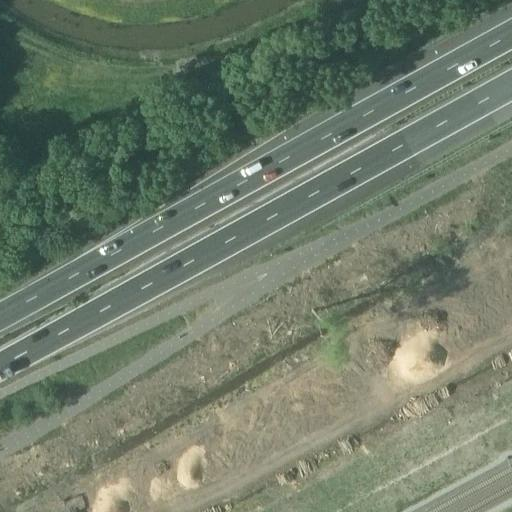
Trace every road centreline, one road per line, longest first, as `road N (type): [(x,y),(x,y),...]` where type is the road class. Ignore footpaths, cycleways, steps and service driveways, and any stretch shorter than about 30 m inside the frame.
road 1 (motorway): [(511,32),(0,316)]
road 2 (motorway): [(0,366),(511,85)]
